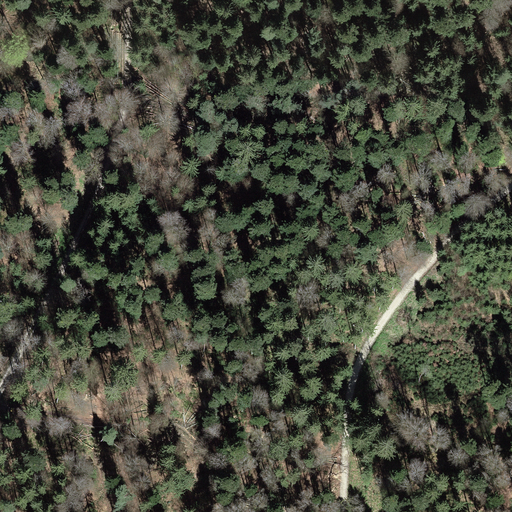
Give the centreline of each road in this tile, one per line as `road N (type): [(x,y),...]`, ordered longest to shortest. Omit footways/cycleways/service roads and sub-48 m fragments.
road 1 (track): [(0,385),(112,148),(125,97),(127,0)]
road 2 (track): [(345,511),(348,408),(368,349),(455,233),(511,186)]
